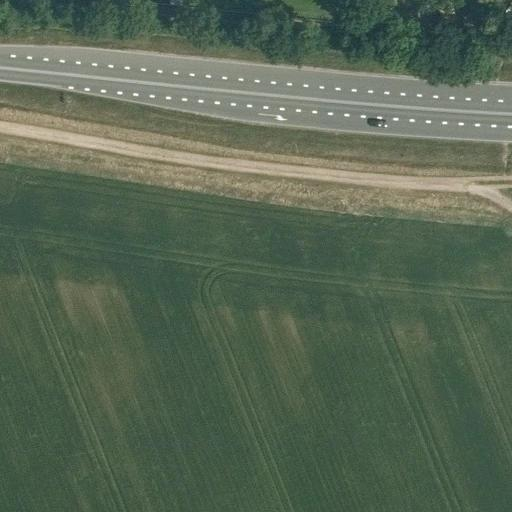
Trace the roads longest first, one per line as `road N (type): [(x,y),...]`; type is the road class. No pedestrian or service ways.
road 1 (track): [(0,133),(452,189),(511,182)]
road 2 (primary): [(511,115),(0,68)]
